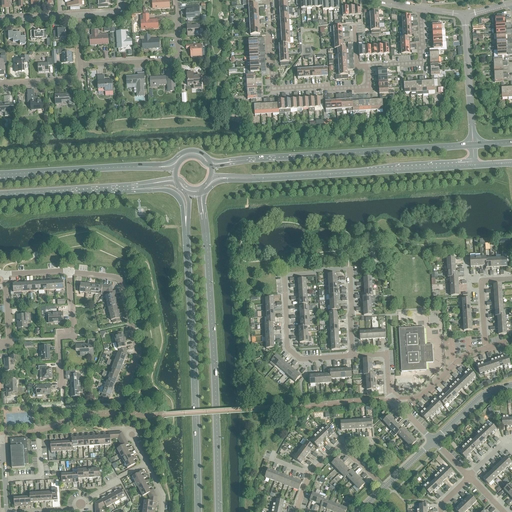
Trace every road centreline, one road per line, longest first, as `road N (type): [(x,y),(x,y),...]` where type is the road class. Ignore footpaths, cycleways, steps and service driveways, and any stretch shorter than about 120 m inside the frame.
road 1 (secondary): [(218,511),(203,218)]
road 2 (secondary): [(185,229),(197,511)]
road 3 (residential): [(352,355),(348,270),(286,273),(286,346),(302,360),(320,358)]
road 4 (secondary): [(238,178),(473,165)]
road 5 (secondary): [(472,145),(241,160)]
road 6 (residential): [(368,66),(368,87),(271,88),(267,0)]
road 7 (residential): [(118,402),(137,355),(125,291),(114,277),(69,271)]
road 8 (residential): [(77,64),(177,59),(175,0)]
road 9 (secondary): [(148,166),(0,173)]
road 10 (tertiary): [(464,14),(472,145)]
road 11 (residential): [(61,386),(58,336),(72,330),(69,271)]
road 12 (secondary): [(0,194),(122,188)]
